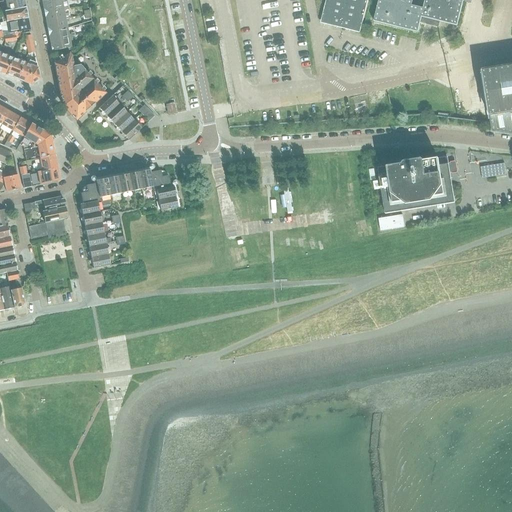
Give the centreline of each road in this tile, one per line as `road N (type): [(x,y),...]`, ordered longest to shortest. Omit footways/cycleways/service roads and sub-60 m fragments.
road 1 (unclassified): [(253,146),(427,135),(511,144)]
road 2 (residential): [(37,312),(91,302),(65,186)]
road 3 (residential): [(207,142),(185,0)]
road 4 (residential): [(88,160),(207,142)]
